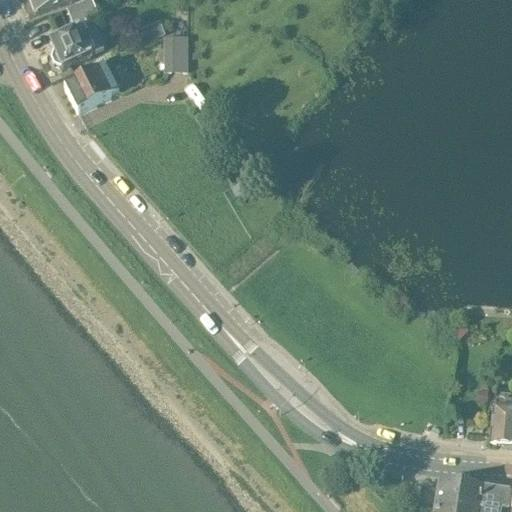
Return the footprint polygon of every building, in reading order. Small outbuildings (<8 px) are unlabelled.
[(27,0),(34,18),(81,0),(27,0)] [(91,2),(66,11),(73,29),(85,24),(85,22),(97,17),(91,2)] [(61,73),(102,56),(91,29),(49,47),(53,55),(50,62),(53,69),(60,73),(61,73)] [(166,41),(167,75),(187,75),(186,41),(166,41)] [(63,91),(77,117),(118,96),(103,66),(70,83),(72,87),(63,91)] [(468,332),(457,332),(457,342),(468,332)] [(487,396),(477,395),(476,407),(487,408),(487,396)] [(493,415),(491,415),(489,448),(511,449),(511,405),(494,404),(493,415)] [(480,494),(441,488),(436,511),(500,511),(503,511),(507,511),(509,495),(481,491),(480,494)]
